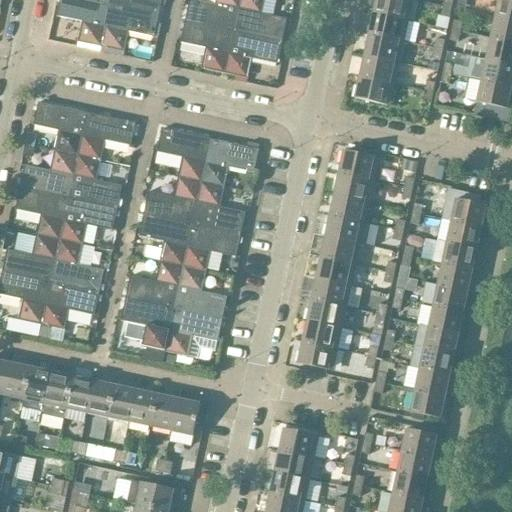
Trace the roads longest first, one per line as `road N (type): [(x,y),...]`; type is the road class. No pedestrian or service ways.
road 1 (residential): [(225,511),(308,120)]
road 2 (residential): [(308,120),(17,57)]
road 3 (residential): [(511,162),(308,120)]
road 4 (residential): [(308,120),(333,0)]
